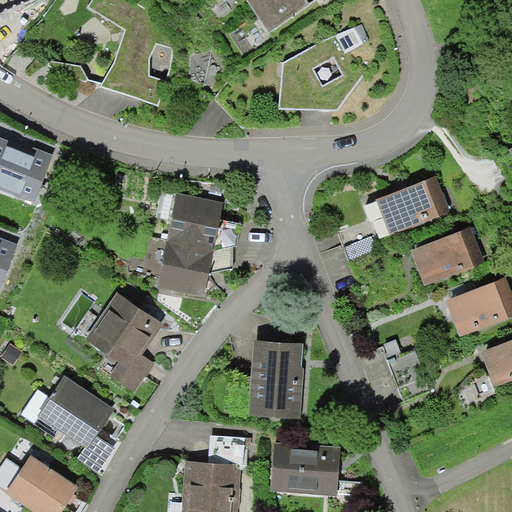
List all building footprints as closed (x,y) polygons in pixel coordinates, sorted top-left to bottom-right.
[(176,22),(131,0),(90,0),(85,9),(125,33),(115,63),(99,89),(158,110),(174,50),(176,22)] [(319,0),(239,0),(266,37),(319,0)] [(357,30),(280,68),(275,108),(336,113),(374,65),(357,30)] [(0,136),(0,198),(24,206),(43,151),(0,136)] [(434,176),(372,199),(385,236),(448,213),(434,176)] [(223,202),(176,192),(155,290),(203,300),(223,202)] [(470,227),(409,249),(422,285),(484,263),(470,227)] [(0,233),(0,275),(13,237),(0,233)] [(511,292),(506,276),(443,301),(457,337),(511,315),(511,292)] [(160,326),(113,294),(81,341),(114,363),(106,375),(131,392),(151,364),(139,356),(160,326)] [(511,339),(478,353),(493,389),(511,381),(511,339)] [(303,346),(249,343),(245,417),(299,420),(303,346)] [(111,412),(62,379),(35,418),(84,452),(111,412)] [(337,449),(269,444),(266,494),(334,498),(337,449)] [(57,511),(72,490),(24,458),(0,493),(0,495),(24,511),(57,511)] [(237,511),(238,465),(181,464),(180,511),(237,511)]
